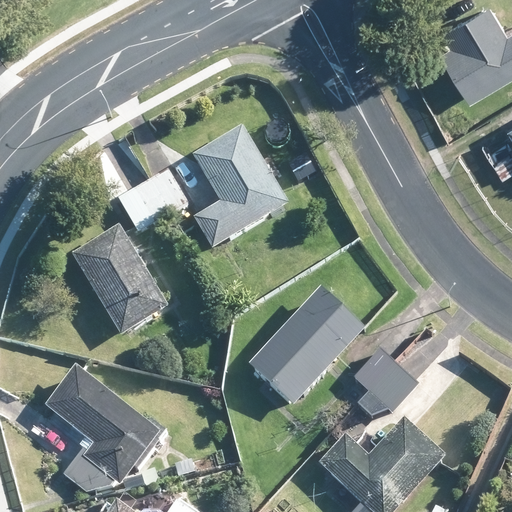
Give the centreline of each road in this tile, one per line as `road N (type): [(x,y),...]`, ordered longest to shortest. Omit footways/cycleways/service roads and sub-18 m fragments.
road 1 (residential): [(298,0),(405,198),(453,266),(511,314)]
road 2 (residential): [(0,155),(85,79),(244,0)]
